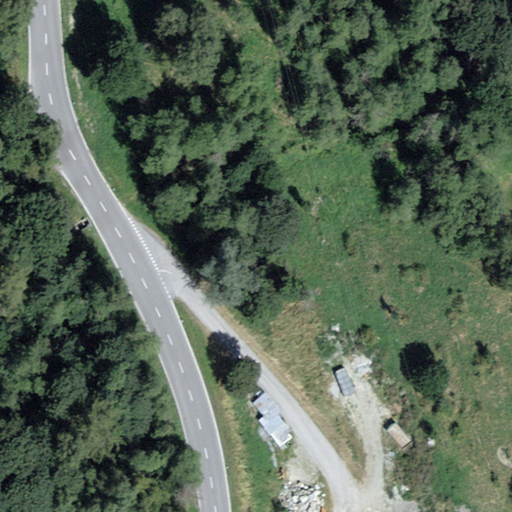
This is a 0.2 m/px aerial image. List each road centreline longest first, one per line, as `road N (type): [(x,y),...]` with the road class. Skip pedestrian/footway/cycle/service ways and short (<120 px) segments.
road 1 (tertiary): [(215,511),(186,383),(159,316),(59,130),(42,0)]
road 2 (track): [(142,277),(162,269),(184,280),(333,463),(357,511)]
